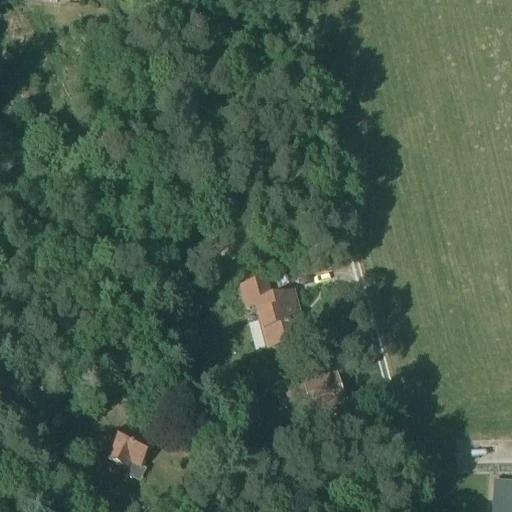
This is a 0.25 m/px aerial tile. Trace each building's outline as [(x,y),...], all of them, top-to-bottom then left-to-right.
[(270,302),(264,282),(228,292),(230,300),(241,298),(245,312),(254,309),(266,353),(305,343),(293,296),(270,302)] [(342,406),(335,378),(287,390),(290,404),(306,400),(309,414),(342,406)] [(150,379),(140,398),(153,405),(163,386),(150,379)] [(155,432),(135,421),(128,433),(126,432),(110,463),(127,473),(131,466),(141,472),(154,448),(148,445),(155,432)] [(440,475),(439,504),(461,505),(462,476),(440,475)] [(467,504),(487,504),(487,475),(468,475),(467,504)] [(511,511),(511,486),(494,485),(492,511),(511,511)]
